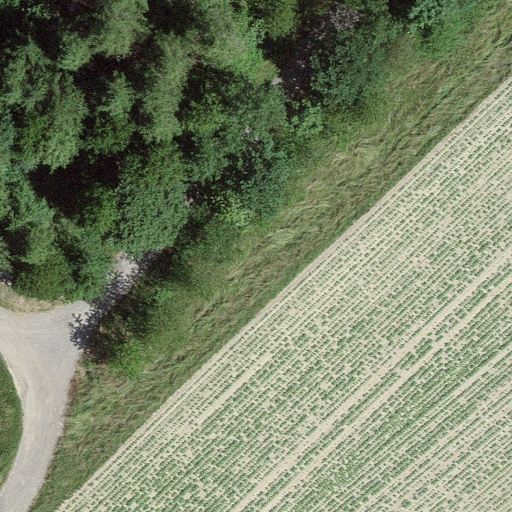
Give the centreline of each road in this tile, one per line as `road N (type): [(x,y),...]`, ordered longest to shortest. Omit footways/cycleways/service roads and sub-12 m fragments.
road 1 (track): [(50,363),(333,0)]
road 2 (track): [(50,363),(0,474)]
